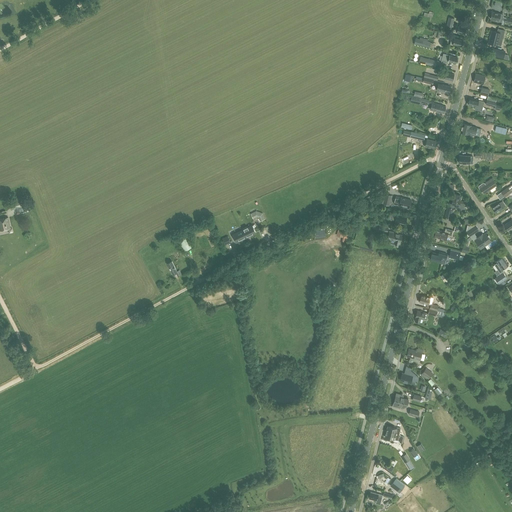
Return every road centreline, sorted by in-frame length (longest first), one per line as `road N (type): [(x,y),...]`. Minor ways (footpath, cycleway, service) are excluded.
road 1 (track): [(34,366),(429,160),(445,160)]
road 2 (secondary): [(351,511),(445,160)]
road 3 (secondary): [(445,160),(485,0)]
